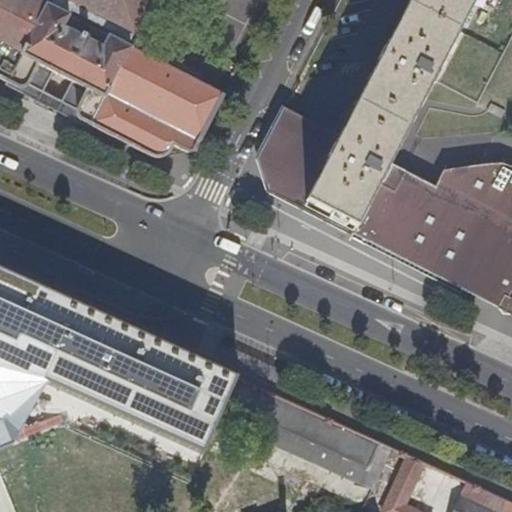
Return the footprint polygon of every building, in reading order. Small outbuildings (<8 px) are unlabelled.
[(54,0),(50,8),(33,0),(0,0),(0,78),(20,89),(24,88),(27,85),(38,65),(87,90),(77,110),(76,115),(79,120),(154,159),(162,158),(165,155),(171,145),(186,153),(194,152),(222,97),(142,56),(127,48),(136,31),(135,31),(150,0),(54,0)] [(136,31),(127,48),(142,56),(171,0),(150,0),(135,31),(136,31)] [(282,110),(257,159),(269,192),(501,309),(508,296),(511,287),(511,168),(507,166),(494,165),(443,172),(435,188),(403,172),(389,164),(407,129),(474,0),(410,0),(338,139),(282,110)] [(20,89),(79,120),(76,115),(77,110),(87,90),(38,65),(27,85),(24,88),(20,89)] [(0,451),(13,446),(52,380),(207,448),(217,423),(237,381),(0,272),(0,451)] [(511,298),(508,296),(501,309),(511,314),(511,298)] [(217,423),(361,488),(381,445),(237,381),(217,423)] [(381,445),(361,488),(372,493),(392,450),(381,445)]
